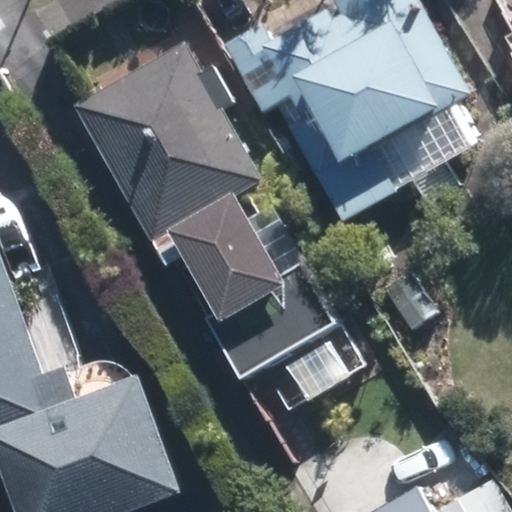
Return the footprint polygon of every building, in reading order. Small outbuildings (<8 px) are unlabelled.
[(485,141),(463,100),(475,93),(422,0),(333,0),(337,8),(276,42),(264,22),(223,46),(262,115),(288,100),(352,215),(485,141)] [(254,175),(175,42),(68,105),(148,241),(167,230),(217,314),(208,319),(243,379),(335,325),(299,264),(283,274),(232,189),(254,175)] [(0,454),(21,511),(122,511),(185,489),(142,373),(71,400),(59,368),(35,377),(8,304),(0,283),(0,454)] [(511,306),(497,286),(475,302),(498,332),(511,321),(511,306)] [(429,511),(414,485),(368,511),(429,511)]
